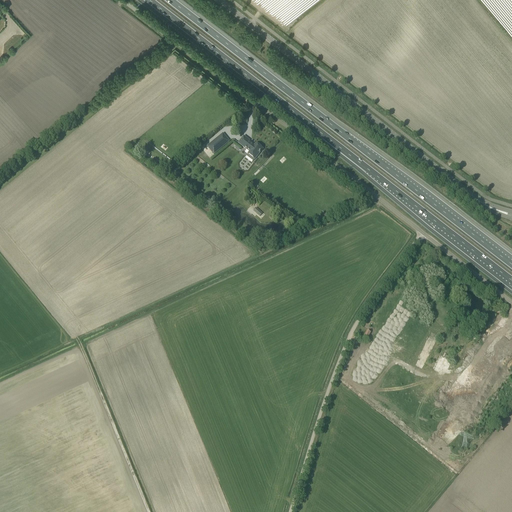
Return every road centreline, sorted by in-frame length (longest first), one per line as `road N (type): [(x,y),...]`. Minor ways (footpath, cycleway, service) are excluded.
road 1 (motorway): [(148,0),(511,281)]
road 2 (motorway): [(511,263),(170,0)]
road 3 (unclassified): [(422,232),(120,0)]
road 4 (unclassified): [(497,210),(220,0)]
road 5 (unclassified): [(289,511),(349,336),(422,232)]
